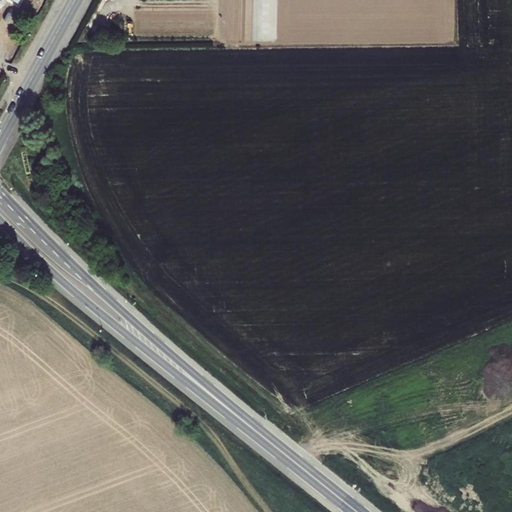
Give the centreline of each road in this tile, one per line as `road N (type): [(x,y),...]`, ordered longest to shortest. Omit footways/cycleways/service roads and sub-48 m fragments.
road 1 (secondary): [(275,447),(0,190)]
road 2 (secondary): [(0,221),(91,307),(275,447)]
road 3 (tertiary): [(74,0),(0,137)]
